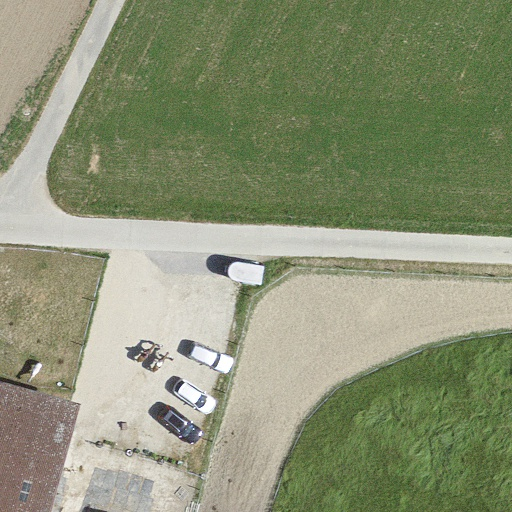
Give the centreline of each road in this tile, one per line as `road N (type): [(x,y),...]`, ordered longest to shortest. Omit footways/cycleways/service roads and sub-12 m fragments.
road 1 (track): [(511,248),(0,225)]
road 2 (track): [(112,0),(0,224)]
